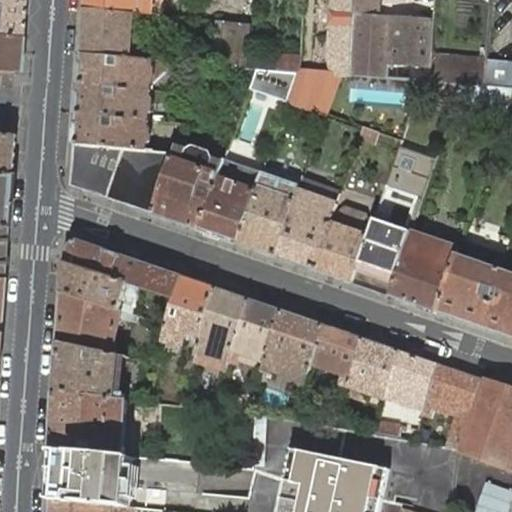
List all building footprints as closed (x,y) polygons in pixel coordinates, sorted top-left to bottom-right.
[(0,0),(0,35),(17,36),(20,1),(12,0),(0,0)] [(87,0),(86,9),(134,14),(144,15),(162,16),(163,0),(87,0)] [(337,74),(352,75),(356,0),(335,0),(332,59),(334,73),(337,74)] [(422,81),(432,81),(433,54),(435,22),(433,22),(410,20),(395,19),(395,18),(377,16),(377,2),(380,2),(380,0),(356,0),(352,75),(422,81)] [(154,61),(155,61),(156,51),(140,49),(131,48),(134,14),(86,9),(83,54),(154,61)] [(131,48),(140,49),(144,15),(134,14),(131,48)] [(220,66),(249,69),(250,53),(253,24),(239,23),(224,22),(220,66)] [(0,70),(14,72),(17,36),(0,35),(0,70)] [(249,69),(259,69),(280,71),(281,56),(250,53),(249,69)] [(81,84),(152,91),(153,85),(156,82),(157,70),(154,66),(154,61),(83,54),(81,84)] [(489,58),(433,54),(432,81),(464,85),(480,86),(487,86),(488,62),(489,58)] [(281,56),(280,71),(300,73),(300,71),(301,57),(281,56)] [(155,61),(154,61),(154,66),(157,70),(156,82),(169,73),(170,62),(155,61)] [(499,87),(511,88),(511,64),(488,62),(487,86),(499,87)] [(259,69),(253,85),(290,97),(300,73),(280,71),(259,69)] [(289,101),(308,108),(318,72),(300,71),(300,73),(290,97),(289,101)] [(308,108),(327,115),(338,82),(337,74),(334,73),(318,72),(308,108)] [(417,96),(455,109),(460,96),(461,92),(464,85),(432,81),(422,81),(417,96)] [(78,114),(150,120),(150,115),(154,112),(155,99),(152,96),(152,91),(81,84),(78,114)] [(460,96),(483,103),(487,86),(480,86),(464,85),(461,92),(460,96)] [(483,103),(507,110),(508,109),(511,97),(511,96),(511,88),(499,87),(487,86),(483,103)] [(78,114),(76,144),(148,150),(148,145),(151,142),(153,128),(150,126),(150,120),(78,114)] [(376,143),(380,133),(365,128),(361,138),(376,143)] [(7,158),(9,134),(0,133),(0,172),(6,173),(7,158)] [(73,186),(154,214),(175,153),(148,150),(76,144),(73,186)] [(154,214),(202,230),(225,164),(216,161),(213,152),(195,146),(187,151),(177,148),(175,153),(154,214)] [(354,283),(392,295),(410,242),(412,236),(413,233),(418,218),(438,159),(400,146),(386,186),(418,199),(407,231),(375,220),(372,228),(354,283)] [(202,230),(240,243),(259,188),(265,172),(227,160),(225,164),(202,230)] [(271,192),(276,177),(265,172),(259,188),(271,192)] [(240,243),(278,256),(300,191),(302,186),(276,177),(271,192),(259,188),(240,243)] [(278,256),(316,269),(335,215),(339,205),(300,191),(278,256)] [(316,269),(354,283),(372,228),(367,225),(367,224),(366,216),(347,209),(340,215),(340,216),(335,215),(316,269)] [(372,228),(375,220),(376,218),(366,216),(367,224),(367,225),(372,228)] [(392,295),(439,311),(456,258),(460,251),(412,236),(410,242),(392,295)] [(458,319),(484,328),(503,272),(498,270),(479,264),(481,257),(484,249),(462,241),(460,251),(456,258),(439,311),(459,318),(458,319)] [(72,247),(67,263),(131,284),(140,287),(177,299),(184,277),(83,242),(72,247)] [(479,264),(498,270),(501,263),(481,257),(479,264)] [(131,284),(67,263),(65,293),(122,310),(131,284)] [(511,274),(503,272),(484,328),(510,337),(510,336),(511,336),(511,274)] [(217,288),(184,277),(177,299),(169,325),(165,341),(182,346),(186,332),(203,336),(217,288)] [(140,287),(131,284),(122,310),(131,314),(140,287)] [(250,300),(217,288),(203,336),(198,354),(196,359),(212,365),(214,359),(224,363),(222,368),(228,371),(230,365),(231,361),(235,349),(250,300)] [(122,310),(65,293),(61,343),(115,355),(116,349),(109,347),(120,317),(137,323),(139,316),(131,314),(122,310)] [(284,311),(250,300),(235,349),(231,361),(238,364),(242,352),(245,344),(264,351),(261,358),(258,368),(264,370),(284,311)] [(298,383),(307,387),(313,367),(326,326),(284,311),(264,370),(263,371),(272,374),(273,371),(275,365),(301,374),(299,380),(298,383)] [(364,339),(326,326),(313,367),(326,371),(331,373),(344,377),(341,385),(348,388),(364,339)] [(348,388),(346,393),(367,400),(370,392),(372,387),(383,391),(380,395),(387,398),(402,352),(364,339),(348,388)] [(61,343),(58,393),(125,401),(125,395),(119,394),(123,357),(115,355),(61,343)] [(439,365),(402,352),(387,398),(424,411),(439,365)] [(460,416),(450,446),(460,449),(482,380),(439,365),(424,411),(423,416),(431,418),(435,408),(460,416)] [(511,390),(487,381),(462,453),(511,469),(511,390)] [(372,387),(370,392),(380,395),(383,391),(372,387)] [(220,398),(187,392),(182,407),(189,407),(204,409),(215,410),(220,398)] [(58,393),(55,450),(125,456),(128,401),(125,401),(58,393)] [(204,409),(189,407),(189,419),(203,420),(204,409)] [(246,413),(230,412),(229,423),(244,424),(246,413)] [(379,423),(375,433),(415,440),(418,431),(379,423)] [(439,434),(418,431),(415,440),(437,444),(439,434)] [(115,506),(132,508),(133,498),(133,488),(134,468),(135,457),(125,456),(55,450),(53,479),(52,500),(115,506)] [(374,511),(384,468),(301,451),(287,511),(374,511)] [(455,457),(419,455),(417,505),(453,506),(455,457)] [(511,487),(488,480),(478,511),(509,511),(511,504),(511,487)] [(134,511),(134,508),(132,508),(115,506),(52,500),(52,511),(134,511)]
